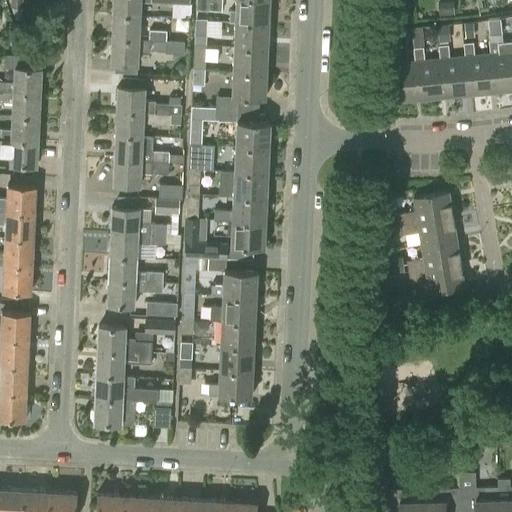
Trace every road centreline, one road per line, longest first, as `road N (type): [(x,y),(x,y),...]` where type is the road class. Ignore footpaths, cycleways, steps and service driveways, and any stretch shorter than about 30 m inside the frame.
road 1 (residential): [(79,0),(57,451)]
road 2 (residential): [(304,139),(292,423),(299,458)]
road 3 (residential): [(299,458),(57,451)]
road 4 (residential): [(304,139),(472,138)]
road 5 (residential): [(310,0),(304,139)]
road 6 (residential): [(494,275),(472,138)]
